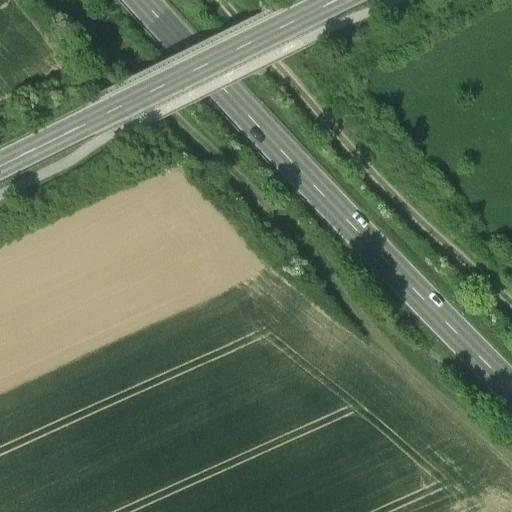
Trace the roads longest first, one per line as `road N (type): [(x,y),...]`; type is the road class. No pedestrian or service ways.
road 1 (track): [(511,464),(431,393),(57,0)]
road 2 (primary): [(511,369),(242,112),(141,0)]
road 3 (tertiary): [(0,166),(337,0)]
road 4 (track): [(220,0),(394,183)]
road 5 (track): [(511,298),(394,183)]
